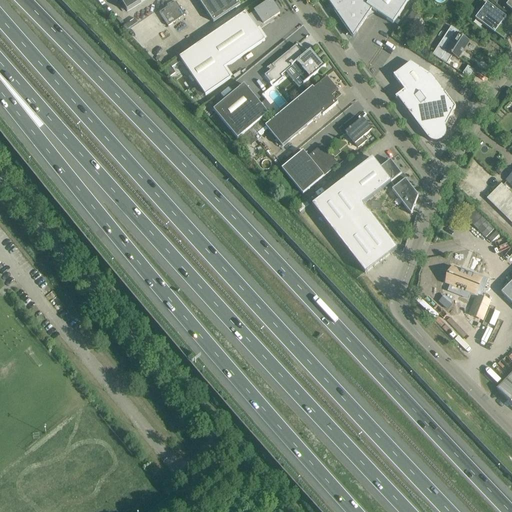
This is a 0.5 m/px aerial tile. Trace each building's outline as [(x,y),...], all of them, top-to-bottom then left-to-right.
[(119,0),(127,12),(146,0),(119,0)] [(248,16),(246,13),(179,58),(205,96),(231,78),(224,69),(265,41),(258,31),(275,19),(274,18),(280,13),(279,11),(280,10),(276,4),(274,5),(271,0),(255,12),(248,16)] [(198,0),(213,22),(240,5),(236,0),(198,0)] [(327,0),(333,9),(353,37),(372,10),(393,24),(409,0),(327,0)] [(185,16),(176,2),(159,13),(168,27),(185,16)] [(487,3),(475,19),(494,33),(504,40),(510,31),(501,24),(506,17),(487,3)] [(446,51),(440,60),(446,64),(452,55),(457,59),(468,42),(457,35),(459,32),(451,27),(438,46),(446,51)] [(325,66),(324,67),(310,50),(304,55),(296,46),(297,45),(272,65),(273,67),(270,70),(265,75),(273,86),(283,78),(281,76),(292,67),(305,82),(303,84),(304,85),(320,71),(324,68),(325,66)] [(444,126),(445,125),(446,125),(455,108),(445,94),(432,77),(411,63),(393,76),(404,91),(403,92),(404,93),(398,97),(397,96),(395,98),(397,99),(398,98),(399,100),(428,138),(428,139),(429,140),(430,140),(430,141),(431,141),(432,141),(433,142),(434,142),(435,142),(436,142),(437,142),(438,142),(439,142),(440,141),(441,141),(442,140),(443,140),(443,139),(444,138),(445,137),(445,136),(446,135),(446,134),(446,133),(446,132),(446,131),(446,130),(446,129),(445,128),(445,127),(444,126)] [(468,66),(462,74),(469,79),(474,71),(468,66)] [(338,93),(339,93),(326,78),(326,79),(314,89),(313,87),(265,127),(282,147),(322,114),(323,115),(322,115),(323,116),(338,103),(337,103),(332,97),(338,92),(338,93)] [(237,139),(268,114),(244,85),(213,110),(237,139)] [(367,140),(364,137),(372,130),(362,119),(359,122),(355,117),(339,130),(344,135),(346,134),(358,148),(367,140)] [(282,169),(303,194),(338,165),(322,145),(308,157),(303,151),(282,169)] [(336,160),(342,154),(335,147),(329,154),(336,160)] [(398,177),(402,175),(390,160),(380,168),(372,159),(312,205),(365,274),(397,249),(363,205),(391,183),(395,188),(392,190),(411,215),(413,208),(416,206),(415,205),(418,196),(405,180),(402,182),(398,177)] [(511,194),(502,184),(487,199),(511,223),(511,194)] [(382,204),(371,202),(371,210),(381,211),(382,204)] [(452,270),(447,283),(462,289),(461,291),(473,296),(480,278),(466,273),(465,275),(452,270)] [(511,281),(501,293),(511,303),(511,281)] [(425,282),(421,286),(433,297),(437,293),(425,282)] [(488,302),(477,297),(472,311),(483,316),(488,302)] [(447,323),(457,314),(445,299),(434,308),(447,323)] [(462,301),(456,308),(465,316),(471,310),(462,301)] [(467,335),(473,330),(461,316),(455,321),(456,322),(445,332),(462,352),(474,343),(467,335)] [(511,373),(497,389),(511,404),(511,373)]
